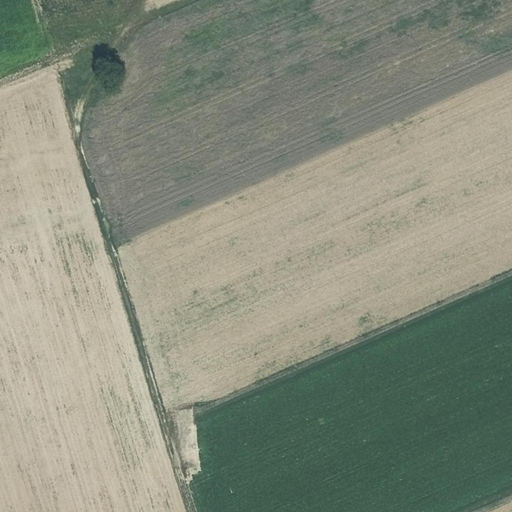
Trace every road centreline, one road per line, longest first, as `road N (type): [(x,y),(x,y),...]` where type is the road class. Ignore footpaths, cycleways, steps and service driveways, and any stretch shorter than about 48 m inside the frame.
road 1 (track): [(193,511),(75,118),(136,0)]
road 2 (track): [(127,25),(0,88)]
road 3 (track): [(36,0),(75,118)]
